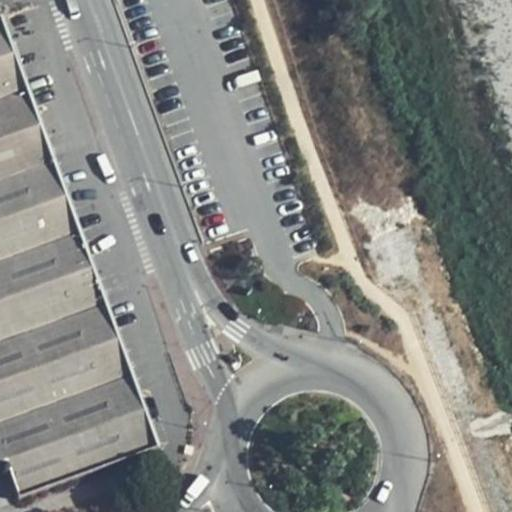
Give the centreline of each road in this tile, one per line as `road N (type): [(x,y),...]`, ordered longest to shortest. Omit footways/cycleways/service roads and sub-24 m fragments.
road 1 (secondary): [(87,0),(182,278)]
road 2 (secondary): [(391,507),(407,443),(390,401),(356,372),(297,365)]
road 3 (secondary): [(297,365),(234,328),(182,278)]
road 4 (secondary): [(182,278),(203,353),(237,408)]
